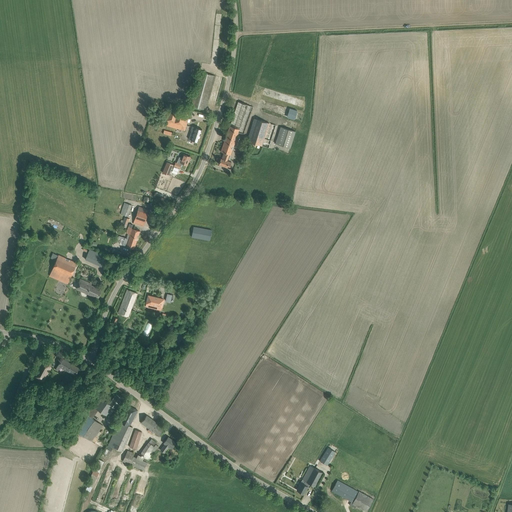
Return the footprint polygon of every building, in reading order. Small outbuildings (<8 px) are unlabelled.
[(205,110),(215,76),(200,72),(190,106),(205,110)] [(253,107),(238,102),(221,151),(224,153),(222,159),(221,158),(219,164),(229,168),(231,162),(227,160),(229,156),(230,156),(238,132),(244,134),(253,107)] [(167,105),(161,123),(185,130),(190,112),(167,105)] [(254,118),(247,141),(268,148),(276,126),(254,118)] [(276,143),(291,148),(296,131),(281,126),(276,143)] [(198,142),(202,130),(196,128),(192,127),(190,131),(191,131),(189,139),(198,142)] [(187,165),(190,157),(183,154),(182,157),(179,156),(177,163),(175,162),(174,165),(179,168),(180,164),(181,162),(187,165)] [(163,173),(169,175),(173,165),(167,162),(163,173)] [(120,214),(128,216),(132,205),(124,203),(120,214)] [(143,227),(149,210),(139,206),(133,223),(143,227)] [(126,227),(129,219),(124,217),(122,223),(120,222),(119,225),(126,227)] [(134,249),(140,231),(131,228),(132,225),(130,224),(126,233),(128,234),(126,238),(125,238),(123,245),(134,249)] [(193,227),(192,237),(209,240),(211,230),(193,227)] [(124,257),(126,253),(113,248),(111,252),(124,257)] [(90,249),(85,259),(103,267),(108,257),(90,249)] [(77,263),(64,257),(58,255),(58,256),(53,253),(51,258),(56,260),(49,276),(68,284),(77,263)] [(91,284),(86,281),(80,279),(76,288),(98,298),(101,290),(91,285),(91,284)] [(137,293),(127,290),(119,312),(128,316),(137,293)] [(148,295),(145,306),(161,310),(162,304),(163,299),(148,295)] [(79,368),(62,358),(55,369),(58,371),(60,366),(75,375),(79,368)] [(44,381),(51,367),(50,364),(42,359),(33,377),(40,380),(44,381)] [(108,417),(122,398),(116,394),(109,404),(99,396),(86,414),(88,415),(77,431),(92,441),(103,425),(92,418),(98,410),(108,417)] [(119,422),(110,445),(122,451),(133,427),(130,426),(137,410),(127,405),(119,422)] [(164,429),(147,415),(141,423),(149,429),(147,431),(151,434),(153,431),(159,435),(164,429)] [(136,429),(130,447),(136,449),(142,432),(136,429)] [(176,442),(168,437),(164,443),(165,444),(161,450),(164,453),(169,447),(171,448),(176,442)] [(144,455),(143,456),(148,460),(153,453),(158,446),(156,444),(157,442),(151,438),(141,453),(144,455)] [(328,447),(320,461),(327,465),(335,452),(328,447)] [(128,450),(123,461),(143,470),(147,462),(133,456),(134,453),(128,450)] [(310,465),(297,490),(304,494),(309,483),(315,486),(322,472),(310,465)] [(338,480),(332,491),(351,501),(349,505),(355,508),(356,506),(366,511),(373,499),(359,491),(338,480)]
